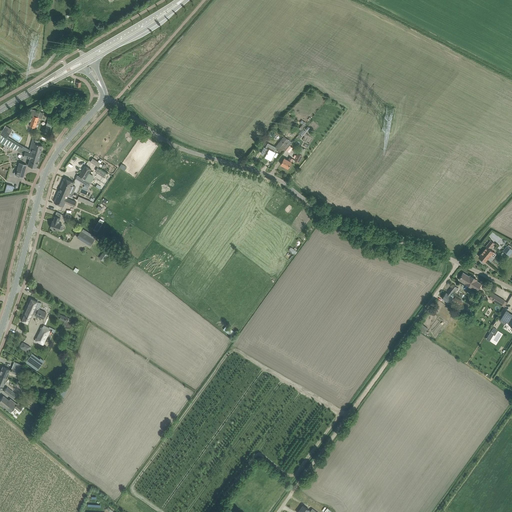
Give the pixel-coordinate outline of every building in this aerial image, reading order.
[(31,109),(29,115),(30,115),(33,116),(30,126),(35,128),(39,117),(38,117),(40,112),(33,109),(31,109)] [(5,126),(0,134),(0,135),(6,139),(8,134),(5,132),(8,128),(5,126)] [(291,142),(290,141),(284,136),(275,147),(275,148),(276,149),(280,152),(282,150),(284,151),(291,142)] [(2,137),(0,140),(0,142),(1,144),(4,145),(4,144),(8,146),(16,151),(17,150),(19,147),(5,139),(2,137)] [(39,156),(42,146),(37,144),(38,141),(32,139),(29,152),(31,153),(39,156)] [(264,147),(261,153),(266,156),(266,157),(266,156),(268,157),(267,157),(271,159),(275,152),(276,149),(275,148),(275,147),(274,147),(268,144),(268,143),(265,148),(265,147),(264,147)] [(19,147),(17,150),(22,153),(24,155),(24,157),(30,158),(28,166),(31,167),(36,168),(39,156),(31,153),(29,152),(24,150),(19,147)] [(301,148),(298,153),(295,160),(299,162),(306,150),(301,148)] [(284,158),(283,160),(281,164),(288,168),(291,162),(293,159),(290,157),(288,160),(284,158)] [(16,175),(23,177),(26,165),(19,163),(16,175)] [(77,175),(75,178),(83,183),(85,179),(85,180),(89,172),(91,169),(85,165),(79,176),(77,175)] [(98,168),(96,171),(104,176),(106,173),(98,168)] [(60,188),(59,191),(68,195),(72,197),(73,194),(73,193),(74,190),(76,187),(73,185),(73,184),(74,182),(69,180),(65,178),(62,184),(61,186),(60,188)] [(14,186),(7,184),(4,192),(12,191),(14,186)] [(59,191),(54,202),(59,204),(64,206),(65,202),(75,206),(77,202),(73,201),(70,199),(67,198),(68,195),(59,191)] [(94,203),(79,197),(78,200),(93,207),(94,203)] [(60,230),(61,225),(62,223),(59,222),(60,217),(55,216),(54,221),(52,220),(52,223),(50,227),(51,227),(51,228),(51,229),(52,229),(53,229),(54,228),(54,229),(55,229),(56,229),(60,230)] [(100,219),(95,229),(98,231),(104,221),(100,219)] [(95,239),(94,239),(81,231),(77,237),(91,245),(95,239)] [(494,243),(491,240),(486,246),(487,247),(479,256),(482,259),(481,261),(483,263),(485,261),(485,262),(493,252),(490,249),(494,243)] [(511,245),(511,246),(509,244),(508,246),(507,245),(503,250),(509,256),(511,252),(511,245)] [(99,257),(104,261),(109,253),(105,250),(99,257)] [(470,275),(469,276),(465,274),(466,274),(463,272),(462,275),(461,276),(461,277),(459,280),(477,291),(481,284),(476,281),(477,280),(470,275)] [(451,296),(457,288),(453,285),(448,291),(451,294),(450,295),(451,296)] [(450,295),(451,294),(448,291),(447,293),(446,292),(442,298),(449,304),(453,298),(451,296),(450,295)] [(501,306),(505,301),(492,293),(491,295),(494,298),(493,300),(501,306)] [(20,320),(28,324),(33,314),(35,315),(35,316),(43,319),(46,312),(38,309),(35,308),(38,302),(30,298),(20,320)] [(464,305),(459,302),(454,309),(465,316),(467,313),(461,309),(464,305)] [(506,311),(500,321),(504,324),(505,324),(506,322),(509,324),(508,324),(509,324),(511,326),(511,315),(511,314),(506,311)] [(227,325),(224,329),(232,335),(235,331),(227,325)] [(38,334),(35,341),(43,345),(46,338),(50,331),(49,330),(42,327),(38,334)] [(493,328),(488,336),(491,338),(497,330),(493,328)] [(19,347),(27,352),(31,346),(23,341),(19,347)] [(33,355),(28,365),(39,370),(43,360),(33,355)] [(15,362),(12,368),(11,372),(16,375),(22,378),(25,373),(23,372),(24,369),(21,367),(22,365),(21,365),(15,362)] [(0,375),(7,378),(10,369),(3,366),(0,372),(0,375)] [(19,379),(17,384),(20,385),(28,389),(29,387),(27,385),(21,381),(19,379)] [(20,386),(20,385),(17,384),(14,382),(13,385),(16,386),(15,388),(17,389),(16,390),(18,391),(20,388),(21,388),(21,386),(20,386)] [(7,387),(4,391),(13,399),(16,395),(7,387)] [(3,396),(0,399),(0,403),(1,405),(1,406),(3,407),(4,407),(7,409),(10,412),(11,412),(13,409),(14,407),(19,411),(22,408),(17,404),(10,399),(9,400),(3,396)]
